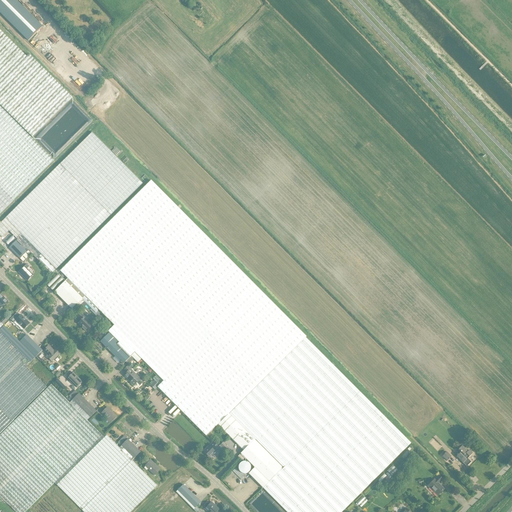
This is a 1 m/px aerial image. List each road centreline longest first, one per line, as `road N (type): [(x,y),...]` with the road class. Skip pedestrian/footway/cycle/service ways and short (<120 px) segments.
road 1 (unclassified): [(245,511),(0,274)]
road 2 (tertiary): [(349,0),(511,179)]
road 3 (tertiary): [(511,157),(360,0)]
